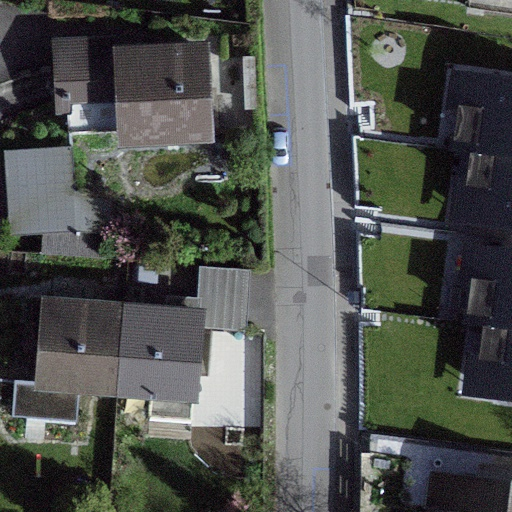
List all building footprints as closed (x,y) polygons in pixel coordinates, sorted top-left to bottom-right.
[(117,59),(116,47),(54,50),(57,112),(66,112),(66,104),(117,101),(119,139),(205,134),(201,55),(117,59)] [(1,155),(7,239),(73,234),(67,150),(65,150),(1,155)] [(253,274),(200,270),(196,331),(248,336),(253,274)] [(196,331),(197,320),(166,317),(76,310),(42,308),(36,387),(147,396),(145,420),(187,424),(196,331)] [(511,511),(511,489),(455,482),(450,511),(437,510),(436,511),(511,511)]
